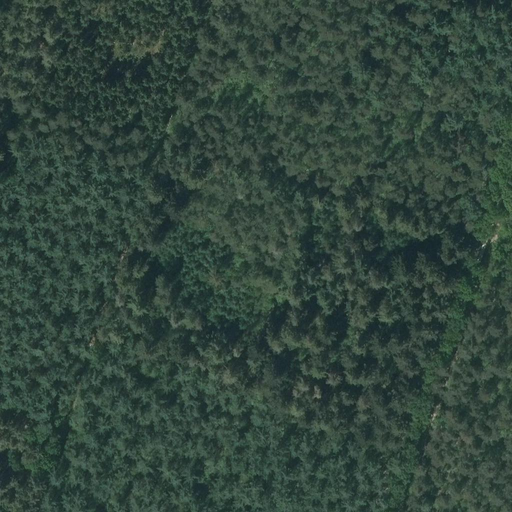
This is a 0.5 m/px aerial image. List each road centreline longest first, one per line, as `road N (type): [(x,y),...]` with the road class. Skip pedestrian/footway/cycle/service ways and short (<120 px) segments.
road 1 (track): [(208,0),(34,511)]
road 2 (track): [(0,88),(497,230)]
road 3 (track): [(511,186),(398,511)]
road 4 (track): [(0,401),(266,511)]
